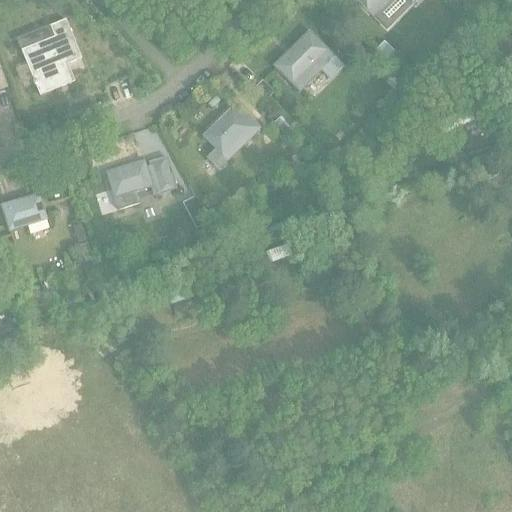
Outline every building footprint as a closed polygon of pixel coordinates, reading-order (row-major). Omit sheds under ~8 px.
[(355,0),(372,17),(388,0),(412,0),(413,1),(413,0),(355,0)] [(21,51),(39,96),(73,82),(66,65),(81,59),(65,21),(50,27),(54,38),(21,51)] [(281,61),(299,79),(326,52),(308,34),(281,61)] [(362,47),(361,48),(352,40),(346,46),(355,55),(348,62),(356,70),(371,56),(362,47)] [(202,138),(220,156),(247,129),(237,119),(242,113),(235,105),(202,138)] [(460,137),(466,134),(464,131),(479,124),(475,113),(441,128),(446,138),(458,133),(460,137)] [(173,190),(175,189),(165,159),(149,164),(150,169),(146,171),(143,162),(106,174),(118,211),(138,204),(134,193),(150,188),(153,196),(164,193),(166,201),(176,198),(173,190)] [(2,207),(9,232),(46,220),(38,196),(2,207)]
